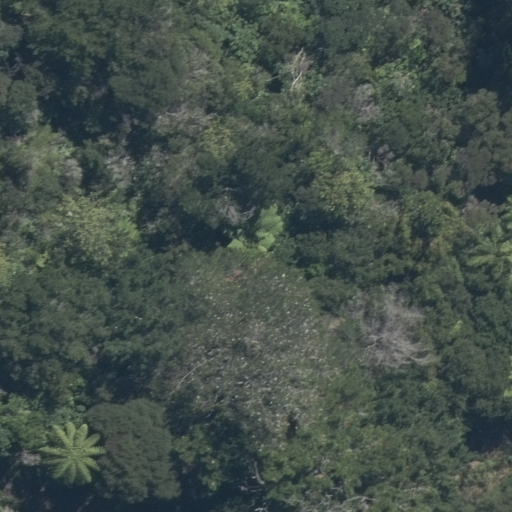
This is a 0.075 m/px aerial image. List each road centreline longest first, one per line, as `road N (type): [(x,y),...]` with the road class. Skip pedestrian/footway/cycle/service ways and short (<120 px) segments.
road 1 (track): [(511,299),(395,473),(180,511)]
road 2 (track): [(142,511),(0,461)]
